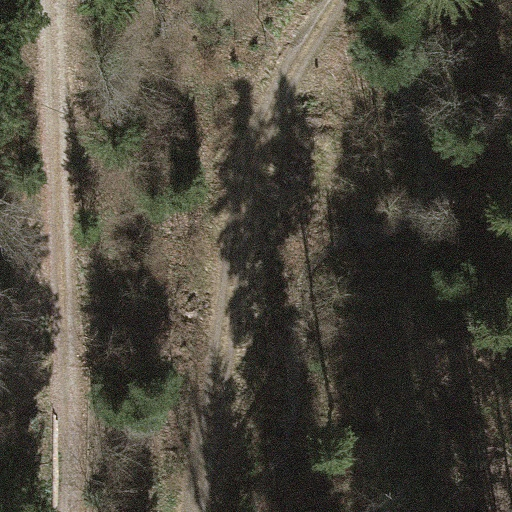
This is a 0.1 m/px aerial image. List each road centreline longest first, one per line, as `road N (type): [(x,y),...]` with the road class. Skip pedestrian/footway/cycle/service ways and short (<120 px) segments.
road 1 (track): [(333,0),(282,68),(233,171),(188,511)]
road 2 (track): [(66,511),(42,0)]
